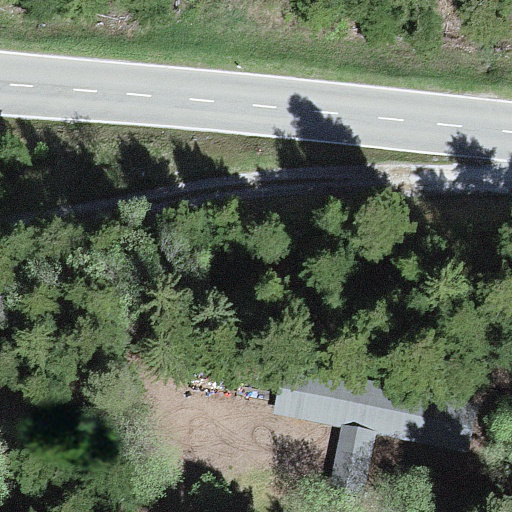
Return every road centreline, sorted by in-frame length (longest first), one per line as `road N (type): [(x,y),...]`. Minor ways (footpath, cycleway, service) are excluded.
road 1 (track): [(0,230),(199,183),(511,178)]
road 2 (tertiary): [(0,86),(511,134)]
